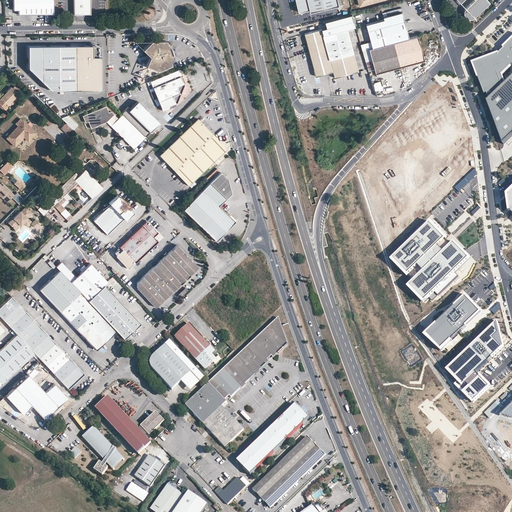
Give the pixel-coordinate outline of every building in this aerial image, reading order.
[(18,14),(53,13),(53,0),(13,0),(13,10),(18,10),(18,14)] [(90,0),(73,0),(74,14),(91,13),(90,0)] [(293,0),(296,13),(307,11),(307,14),(336,9),(334,0),(293,0)] [(489,2),(486,0),(471,0),(465,6),(464,7),(463,8),(462,10),(462,11),(462,13),(462,14),(464,16),(464,17),(466,18),(467,18),(469,19),(471,18),(472,17),(489,2)] [(371,41),(372,47),(410,38),(403,12),(385,17),(386,20),(367,25),(371,41)] [(351,14),(325,21),(326,27),(304,33),(315,76),(332,72),(333,77),(357,71),(347,31),(355,28),(351,14)] [(369,48),(376,73),(425,59),(418,36),(410,38),(372,47),(369,48)] [(489,97),(487,99),(503,142),(511,132),(511,74),(505,81),(502,73),(511,63),(511,36),(503,46),(504,46),(499,51),(498,51),(472,60),(485,92),(487,92),(489,97)] [(168,40),(152,40),(144,49),(150,57),(151,57),(151,58),(147,66),(158,71),(172,65),(171,63),(172,62),(173,61),(174,59),(174,56),(174,53),(173,51),(172,48),(171,46),(170,45),(168,44),(168,40)] [(371,41),(360,44),(362,50),(369,48),(372,47),(371,41)] [(97,45),(61,46),(61,89),(101,88),(100,56),(97,56),(97,45)] [(51,89),(61,89),(61,46),(28,46),(28,57),(20,57),(20,60),(51,89)] [(175,105),(184,83),(182,77),(182,76),(180,70),(150,81),(162,111),(169,108),(175,105)] [(439,88),(443,93),(449,89),(445,83),(439,88)] [(10,87),(0,97),(0,98),(6,105),(9,102),(17,94),(10,87)] [(17,94),(9,102),(12,104),(20,96),(17,94)] [(159,123),(137,100),(129,107),(127,105),(121,112),(123,114),(145,137),(159,123)] [(105,106),(82,115),(84,122),(87,121),(90,128),(106,121),(114,114),(111,112),(108,113),(105,106)] [(460,112),(453,114),(460,136),(467,134),(460,112)] [(66,113),(61,118),(65,122),(60,127),(68,134),(77,124),(66,113)] [(114,114),(106,121),(111,126),(118,118),(114,114)] [(145,137),(123,114),(118,118),(111,126),(133,149),(145,137)] [(445,127),(453,125),(451,119),(444,121),(445,127)] [(160,155),(188,185),(226,150),(220,143),(211,134),(197,120),(160,155)] [(23,121),(7,137),(14,144),(23,135),(28,140),(35,133),(23,121)] [(443,155),(438,158),(444,167),(449,163),(443,155)] [(12,166),(8,161),(0,169),(5,174),(12,166)] [(78,175),(74,179),(91,197),(102,187),(85,169),(78,175)] [(184,210),(217,241),(236,222),(229,215),(219,205),(231,193),(227,178),(221,172),(210,183),(184,210)] [(53,205),(67,219),(67,220),(72,216),(71,215),(57,200),(77,182),(74,179),(71,176),(52,195),(37,208),(43,214),(53,205)] [(17,179),(13,183),(21,189),(24,186),(17,179)] [(0,193),(2,196),(1,197),(7,202),(14,194),(3,184),(1,185),(0,184),(0,193)] [(93,220),(106,234),(123,218),(124,219),(132,211),(129,208),(126,205),(125,207),(121,202),(122,201),(120,199),(116,195),(108,203),(110,204),(93,220)] [(126,205),(129,208),(131,206),(122,197),(120,199),(122,201),(121,202),(125,207),(126,205)] [(80,198),(73,203),(76,207),(83,202),(80,198)] [(28,215),(33,210),(27,204),(22,209),(21,208),(9,221),(17,227),(24,220),(28,223),(32,219),(28,215)] [(119,246),(135,263),(158,241),(154,236),(158,232),(147,220),(119,246)] [(451,245),(430,223),(393,258),(414,280),(409,285),(424,301),(429,297),(432,300),(436,295),(433,292),(434,292),(438,296),(458,276),(454,272),(469,258),(454,242),(451,245)] [(182,250),(177,244),(168,253),(173,258),(182,250)] [(187,256),(182,250),(173,258),(178,264),(187,256)] [(184,269),(178,264),(173,258),(168,253),(159,261),(180,283),(189,275),(184,269)] [(192,261),(187,256),(178,264),(184,269),(192,261)] [(180,283),(159,261),(151,269),(172,291),(180,283)] [(198,267),(192,261),(184,269),(189,275),(198,267)] [(60,270),(71,282),(76,277),(61,262),(56,267),(60,270)] [(76,277),(71,282),(88,301),(104,285),(108,282),(90,264),(86,268),(84,269),(82,271),(76,277)] [(172,291),(151,269),(142,277),(163,299),(172,291)] [(60,311),(96,350),(116,331),(88,301),(71,282),(60,270),(40,289),(60,311)] [(163,299),(142,277),(137,282),(137,287),(155,307),(163,299)] [(116,331),(123,338),(129,333),(131,330),(139,323),(104,285),(88,301),(116,331)] [(45,364),(67,388),(84,373),(11,295),(0,305),(0,316),(16,333),(34,352),(42,361),(45,364)] [(480,312),(465,296),(425,335),(441,349),(480,312)] [(288,345),(278,319),(184,405),(224,448),(243,430),(221,406),(226,402),(224,399),(229,395),(231,397),(270,362),(267,359),(271,356),(274,358),(288,345)] [(504,347),(498,322),(447,369),(458,381),(455,384),(473,403),(489,387),(476,373),(504,347)] [(175,337),(205,369),(219,356),(209,345),(202,338),(189,324),(175,337)] [(0,348),(0,381),(1,383),(34,352),(16,333),(0,348)] [(211,344),(204,336),(202,338),(209,345),(211,344)] [(195,368),(170,341),(150,359),(149,365),(172,390),(180,382),(195,368)] [(28,373),(31,377),(45,364),(42,361),(28,373)] [(205,379),(195,368),(180,382),(190,392),(205,379)] [(6,395),(23,413),(32,405),(45,419),(67,397),(54,383),(46,392),(31,377),(28,373),(6,395)] [(45,419),(46,420),(69,399),(67,397),(45,419)] [(99,413),(112,402),(107,398),(95,409),(99,413)] [(151,443),(146,438),(164,421),(155,413),(140,427),(142,429),(140,432),(112,402),(99,413),(139,454),(151,443)] [(237,461),(250,475),(309,419),(295,405),(237,461)] [(511,406),(503,415),(511,417),(511,406)] [(107,463),(113,469),(114,468),(113,467),(122,459),(123,460),(124,458),(116,450),(116,448),(113,446),(113,447),(94,427),(83,437),(104,460),(102,463),(99,461),(94,469),(102,475),(107,467),(105,465),(107,463)] [(307,436),(252,489),(270,507),(324,454),(307,436)] [(75,459),(81,452),(75,446),(69,453),(75,459)] [(135,476),(150,487),(165,466),(149,455),(135,476)] [(215,491),(228,505),(247,486),(241,480),(238,477),(224,491),(220,487),(215,491)] [(241,480),(247,486),(250,484),(244,477),(241,480)] [(168,485),(151,510),(154,511),(174,511),(185,496),(179,492),(179,493),(172,489),(173,488),(175,485),(170,481),(168,485)] [(203,511),(208,505),(193,495),(185,496),(174,511),(203,511)]
